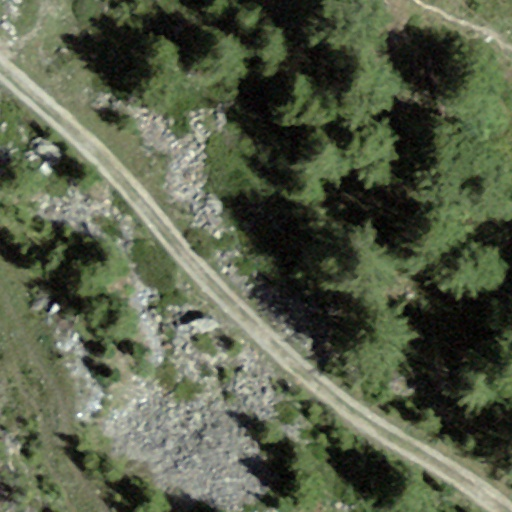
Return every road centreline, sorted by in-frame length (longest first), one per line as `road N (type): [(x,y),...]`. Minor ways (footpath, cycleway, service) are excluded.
road 1 (track): [(511,511),(388,436),(285,354),(0,56)]
road 2 (track): [(0,298),(54,395),(71,459),(107,511)]
